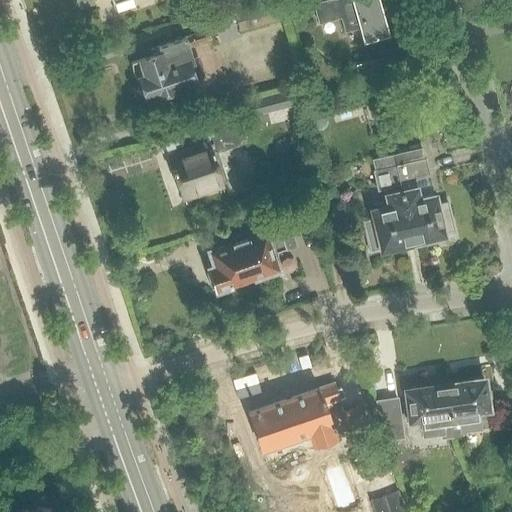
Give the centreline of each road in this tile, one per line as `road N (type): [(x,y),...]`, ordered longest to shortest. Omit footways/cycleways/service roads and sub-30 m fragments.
road 1 (secondary): [(111,415),(0,81)]
road 2 (residential): [(196,363),(326,327),(511,298)]
road 3 (residential): [(511,223),(458,0)]
